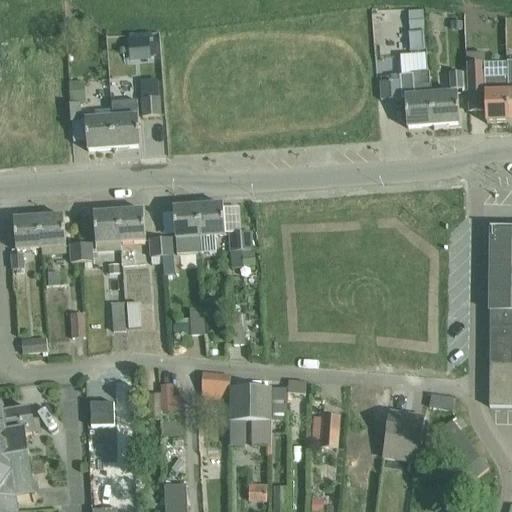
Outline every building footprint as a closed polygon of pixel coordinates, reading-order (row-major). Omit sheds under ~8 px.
[(424,11),(408,12),(410,33),(412,33),(412,37),(426,37),(424,11)] [(463,23),(449,23),(449,31),(463,31),(463,23)] [(150,42),(128,44),(129,57),(139,56),(140,62),(152,60),(150,42)] [(484,55),(466,56),(467,74),(468,93),(468,94),(481,93),(481,95),(484,95),(486,125),(508,124),(506,79),(485,79),(485,64),(484,55)] [(460,74),(448,75),(450,91),(461,90),(462,94),(468,93),(467,74),(460,74)] [(389,83),(380,84),(381,102),(405,101),(407,130),(433,128),(431,97),(430,87),(429,75),(413,76),(397,77),(389,77),(389,83)] [(84,84),(70,85),(72,106),(79,106),(86,105),(84,84)] [(252,109),(252,147),(330,147),(330,106),(321,106),(321,92),(302,92),(302,110),(252,109)] [(457,95),(431,97),(433,128),(459,126),(457,95)] [(239,114),(240,97),(226,96),(225,114),(239,114)] [(150,101),(141,101),(142,119),(151,118),(163,117),(161,100),(150,101)] [(138,118),(135,118),(135,104),(110,106),(111,110),(114,151),(140,149),(138,118)] [(233,149),(228,104),(171,110),(176,155),(233,149)] [(72,106),(70,106),(71,124),(81,123),(79,106),(72,106)] [(95,111),(96,121),(85,122),(87,153),(114,151),(111,110),(95,111)] [(420,229),(472,230),(472,194),(420,194),(420,229)] [(393,199),(342,199),(342,235),(393,235),(393,199)] [(258,204),(259,238),(312,237),(312,204),(258,204)] [(198,208),(200,239),(201,255),(215,254),(214,238),(225,237),(223,206),(198,208)] [(198,208),(173,210),(176,241),(177,257),(201,255),(200,239),(198,208)] [(118,214),(121,245),(145,243),(143,212),(118,214)] [(121,245),(118,214),(93,216),(96,247),(121,245)] [(38,220),(41,251),(66,249),(63,218),(38,220)] [(41,251),(38,220),(14,221),(16,252),(41,251)] [(394,223),(393,243),(414,244),(416,225),(394,223)] [(334,229),(312,229),(312,253),(334,253),(334,229)] [(490,313),(489,409),(511,409),(511,231),(490,231),(489,313),(490,313)] [(242,253),(241,234),(230,235),(231,254),(242,253)] [(241,234),(242,253),(253,252),(252,234),(241,234)] [(162,259),(160,240),(150,241),(151,260),(162,259)] [(160,240),(162,259),(172,258),(171,240),(160,240)] [(92,245),(81,246),(82,264),(93,264),(92,245)] [(82,264),(81,246),(70,247),(71,265),(82,264)] [(253,252),(242,253),(243,268),(254,267),(253,252)] [(24,271),(23,257),(12,258),(13,272),(24,271)] [(162,259),(163,275),(173,274),(172,258),(162,259)] [(118,268),(109,268),(109,277),(119,277),(118,268)] [(59,275),(48,276),(49,289),(60,288),(59,275)] [(125,334),(123,305),(112,306),(114,335),(125,334)] [(126,307),(128,332),(141,331),(139,306),(126,307)] [(85,340),(84,316),(72,316),(74,341),(85,340)] [(246,347),(244,321),(232,322),(234,348),(246,347)] [(444,371),(447,325),(433,324),(430,370),(444,371)] [(190,327),(174,328),(174,338),(190,337),(190,327)] [(271,359),(284,358),(284,337),(271,337),(271,359)] [(47,340),(22,343),(24,355),(49,353),(47,340)] [(231,378),(202,375),(201,400),(230,402),(230,390),(231,378)] [(288,384),(287,390),(288,396),(306,397),(307,385),(288,384)] [(173,388),(161,388),(162,414),(180,413),(179,398),(173,399),(173,388)] [(271,423),(272,390),(230,390),(230,402),(230,448),(243,448),(243,423),(252,423),(253,448),(271,447),(271,423)] [(287,390),(272,390),(271,423),(287,423),(288,396),(287,390)] [(162,421),(160,395),(147,396),(148,422),(162,421)] [(431,398),(429,410),(452,413),(454,402),(431,398)] [(113,407),(90,407),(91,429),(114,429),(113,407)] [(4,417),(3,414),(5,412),(3,410),(1,412),(0,411),(0,511),(18,511),(17,504),(33,501),(34,503),(36,503),(36,501),(38,501),(38,499),(40,498),(37,482),(33,482),(33,479),(32,479),(28,456),(28,453),(27,452),(25,438),(35,436),(31,410),(29,411),(29,412),(4,417)] [(390,413),(382,460),(417,466),(425,418),(390,413)] [(322,452),(339,453),(340,421),(324,420),(322,452)] [(442,445),(459,432),(452,423),(435,436),(442,445)] [(466,442),(459,432),(442,445),(449,455),(466,442)] [(473,451),(466,442),(449,455),(456,464),(473,451)] [(473,451),(456,464),(463,473),(480,460),(473,451)] [(480,460),(463,473),(471,484),(488,471),(487,470),(480,460)] [(164,488),(164,511),(187,511),(186,487),(164,488)] [(249,503),(265,503),(265,487),(249,487),(249,503)] [(286,511),(287,490),(275,490),(274,511),(286,511)] [(323,511),(323,502),(313,502),(312,511),(323,511)]
